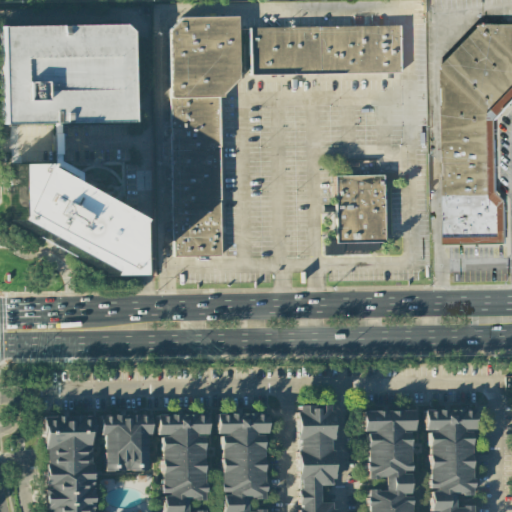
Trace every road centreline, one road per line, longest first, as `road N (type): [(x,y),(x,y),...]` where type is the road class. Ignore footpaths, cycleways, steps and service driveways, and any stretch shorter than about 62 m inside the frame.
road 1 (primary): [(0,346),(511,334)]
road 2 (primary): [(511,305),(61,310)]
